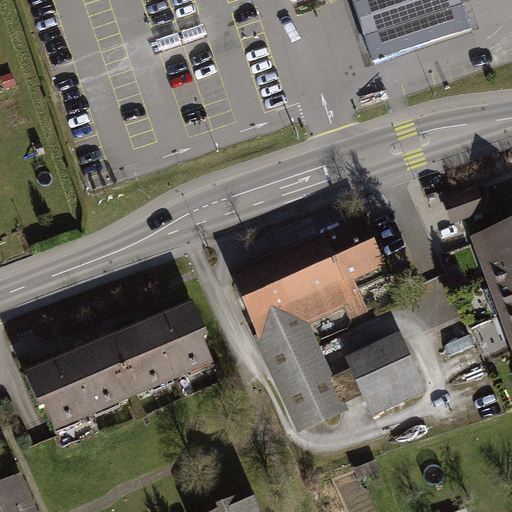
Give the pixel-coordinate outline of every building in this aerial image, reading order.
[(471,33),(460,0),(351,0),(373,65),(471,33)] [(483,191),(448,204),(455,224),(491,211),(483,191)] [(390,278),(365,222),(233,282),(259,340),(272,334),(274,337),(267,340),(304,422),(366,395),(374,413),(424,390),(403,343),(352,366),(355,371),(327,383),(299,320),(344,300),(351,315),(364,309),(357,293),(390,278)] [(511,226),(481,238),(509,311),(511,309),(511,226)] [(208,343),(194,311),(110,346),(134,402),(212,369),(202,345),(208,343)] [(110,346),(27,382),(41,414),(48,412),(57,434),(134,402),(110,346)] [(0,511),(32,511),(19,480),(0,488),(0,511)] [(258,511),(251,496),(218,510),(219,511),(258,511)]
